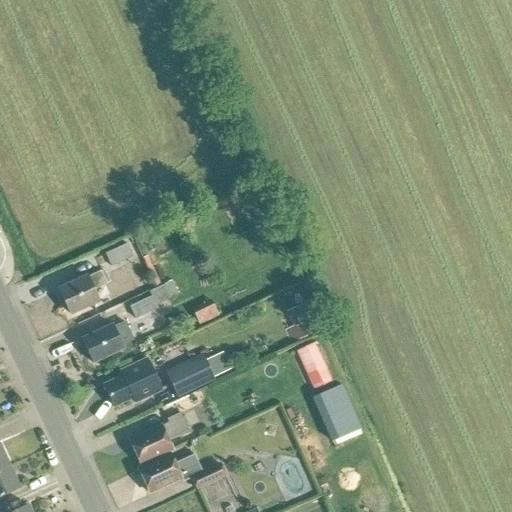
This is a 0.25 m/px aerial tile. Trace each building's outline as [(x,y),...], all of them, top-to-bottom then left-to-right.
[(222,198),(212,203),(215,209),(225,205),(222,198)] [(110,266),(132,257),(126,243),(104,254),(110,266)] [(92,291),(105,284),(99,272),(86,278),(85,277),(58,289),(69,314),(97,302),(92,291)] [(172,281),(164,285),(170,298),(177,294),(172,281)] [(134,319),(157,308),(156,306),(170,299),(170,298),(164,285),(149,292),(151,296),(129,307),(134,319)] [(292,339),(325,324),(311,295),(286,308),(293,323),(286,326),(292,339)] [(199,321),(218,312),(212,301),(193,310),(199,321)] [(120,346),(132,340),(124,322),(112,328),(111,325),(81,339),(92,364),(122,350),(120,346)] [(317,337),(295,347),(312,386),(334,377),(317,337)] [(176,398),(214,381),(202,356),(165,373),(176,398)] [(134,403),(159,390),(144,359),(119,371),(121,376),(102,386),(113,407),(132,398),(134,403)] [(346,391),(342,378),(325,385),(331,399),(346,391)] [(160,427),(128,441),(139,465),(171,450),(166,440),(187,430),(179,413),(166,420),(168,424),(160,427)] [(313,437),(318,448),(332,441),(326,430),(313,437)] [(173,464),(169,455),(137,470),(148,493),(180,478),(199,469),(193,456),(173,464)] [(219,464),(190,478),(195,489),(224,476),(219,464)] [(0,469),(0,496),(18,488),(8,466),(0,469)]
